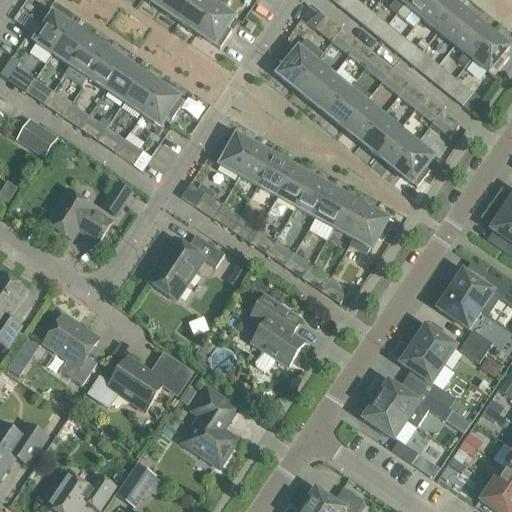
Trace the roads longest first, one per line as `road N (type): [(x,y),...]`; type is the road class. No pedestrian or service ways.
road 1 (residential): [(160,199),(372,344)]
road 2 (residential): [(501,154),(307,0)]
road 3 (residential): [(295,0),(160,199)]
road 4 (residential): [(372,344),(501,154)]
road 5 (residential): [(0,92),(160,199)]
road 6 (residential): [(408,511),(303,445)]
road 7 (residential): [(160,199),(91,302)]
road 8 (residential): [(303,445),(372,344)]
